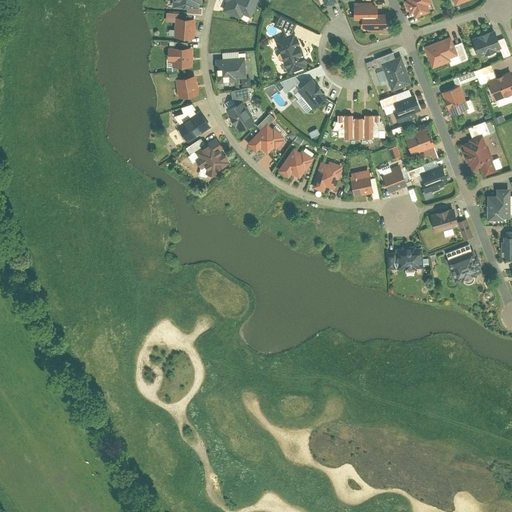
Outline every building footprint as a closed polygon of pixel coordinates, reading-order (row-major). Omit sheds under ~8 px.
[(258,0),(226,0),(222,9),(241,17),(243,13),(251,17),(258,0)] [(432,1),(431,0),(405,0),(411,13),(413,12),(414,17),(430,10),(427,3),(432,1)] [(358,5),(354,5),(354,19),(362,19),(362,27),(367,27),(367,30),(382,30),(382,27),(386,27),(386,12),(378,13),(378,4),(372,4),(372,2),(358,2),(358,5)] [(194,37),(196,16),(175,15),(174,35),(194,37)] [(501,46),(494,28),(471,37),(478,55),(501,46)] [(294,31),(275,38),(288,72),(307,65),(294,31)] [(451,34),(424,45),(432,67),(451,60),(450,57),(459,54),(451,34)] [(193,65),(193,45),(172,45),(172,65),(193,65)] [(412,82),(401,54),(380,62),(391,90),(412,82)] [(245,55),(216,57),(217,82),(236,80),(236,77),(247,76),(245,55)] [(494,65),(462,75),(464,82),(496,72),(494,65)] [(511,72),(511,69),(487,78),(495,100),(511,93),(511,72)] [(196,74),(175,77),(178,96),(199,93),(196,74)] [(327,95),(312,76),(297,89),(312,108),(327,95)] [(469,107),(460,84),(442,91),(450,114),(469,107)] [(414,93),(394,100),(398,109),(394,110),(398,120),(403,118),(404,121),(413,118),(412,115),(417,113),(416,110),(421,108),(414,93)] [(255,120),(242,99),(226,109),(239,130),(255,120)] [(211,125),(200,108),(176,124),(188,141),(211,125)] [(353,113),(337,113),(337,119),(336,119),(332,129),(338,129),(339,136),(385,136),(385,129),(381,119),(380,120),(380,113),(364,113),(364,116),(353,116),(353,113)] [(272,126),(267,121),(247,142),(257,151),(261,146),(267,152),(274,146),(276,148),(284,138),(283,137),(284,135),(273,125),(272,126)] [(426,126),(404,134),(412,154),(436,144),(431,132),(429,133),(426,126)] [(482,133),(469,138),(470,140),(462,142),(463,149),(471,171),(479,167),(483,176),(498,170),(493,159),(495,159),(490,148),(488,148),(482,133)] [(216,135),(194,150),(198,156),(195,158),(202,167),(205,165),(207,168),(206,172),(217,175),(218,170),(231,162),(222,148),(224,147),(216,135)] [(293,145),(278,169),(288,176),(291,171),(299,176),(305,167),(306,168),(314,156),(302,147),(300,150),(293,145)] [(328,162),(321,159),(312,186),(324,190),(326,185),(335,188),(343,163),(329,159),(328,162)] [(441,163),(421,171),(425,183),(422,184),(425,190),(422,191),(425,199),(434,195),(432,190),(439,187),(439,186),(444,184),(443,181),(447,179),(441,163)] [(400,164),(385,169),(386,171),(383,173),(390,191),(408,184),(400,164)] [(369,167),(351,171),(352,174),(350,175),(354,195),(374,191),(369,167)] [(510,187),(496,187),(496,193),(487,193),(487,219),(503,219),(503,217),(510,217),(510,187)] [(454,206),(430,213),(435,231),(460,224),(454,206)] [(471,222),(462,225),(467,239),(476,235),(471,222)] [(511,229),(506,229),(506,234),(503,234),(503,240),(502,240),(502,250),(504,250),(504,255),(511,254),(511,229)] [(421,243),(386,246),(388,269),(423,266),(421,243)] [(475,247),(446,258),(455,281),(483,271),(475,247)]
